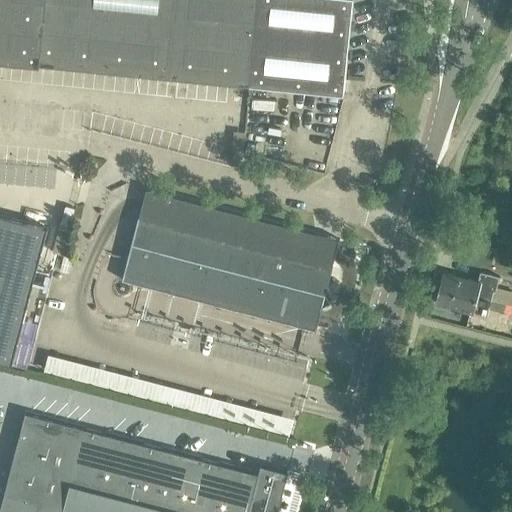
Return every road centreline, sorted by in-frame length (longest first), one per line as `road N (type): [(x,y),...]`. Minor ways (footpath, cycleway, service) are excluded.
road 1 (unknown): [(364,416),(97,337),(86,327),(86,308),(97,296),(114,298),(378,362)]
road 2 (tertiary): [(339,511),(464,0)]
